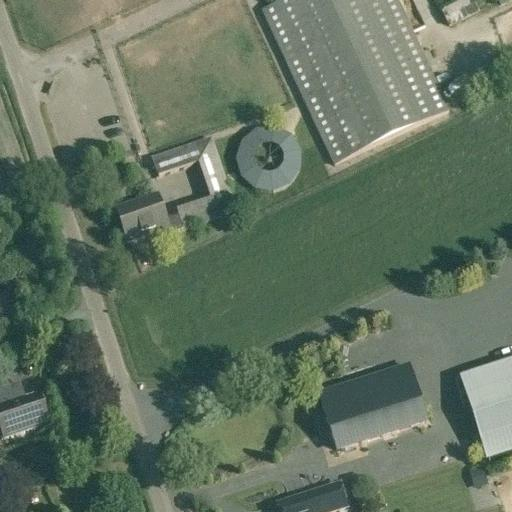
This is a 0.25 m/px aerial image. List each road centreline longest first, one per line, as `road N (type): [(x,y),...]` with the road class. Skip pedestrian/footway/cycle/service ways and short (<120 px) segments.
road 1 (unclassified): [(163,511),(0,19)]
road 2 (unknown): [(133,421),(363,315),(443,304),(511,276)]
road 3 (unknown): [(18,76),(185,0)]
